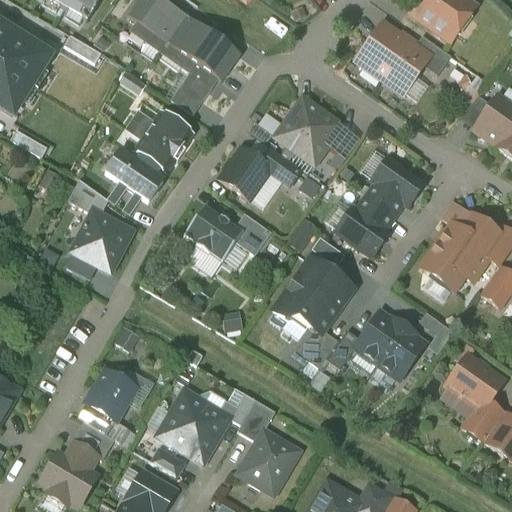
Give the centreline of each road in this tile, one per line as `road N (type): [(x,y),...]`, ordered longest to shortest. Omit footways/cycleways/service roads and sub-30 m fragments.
road 1 (residential): [(1,511),(152,237),(256,88),(277,68),(305,67)]
road 2 (residential): [(461,168),(305,67)]
road 3 (residential): [(387,276),(461,168)]
